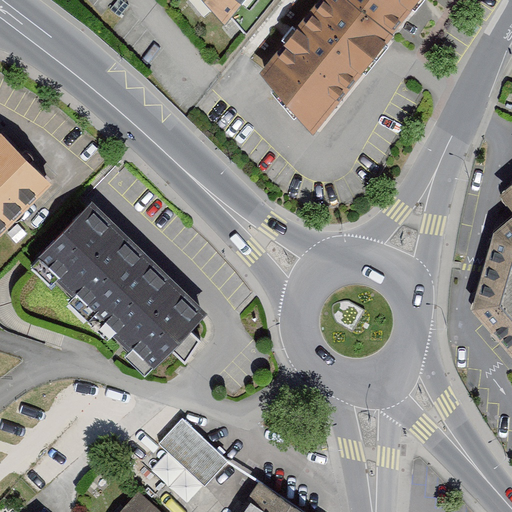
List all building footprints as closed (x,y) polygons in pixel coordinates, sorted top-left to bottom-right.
[(253,0),(198,0),(231,27),(253,0)] [(395,42),(343,0),(328,0),(257,87),(317,136),(395,42)] [(343,0),(395,42),(429,0),(343,0)] [(0,244),(55,191),(4,143),(0,147),(0,244)] [(511,189),(500,199),(511,213),(511,228),(499,240),(477,316),(511,356),(511,189)] [(95,212),(41,264),(101,322),(152,269),(95,212)] [(209,324),(152,269),(101,322),(158,377),(209,324)] [(150,478),(191,511),(293,511),(229,468),(182,426),(160,451),(168,458),(150,478)] [(163,511),(140,490),(119,511),(163,511)]
